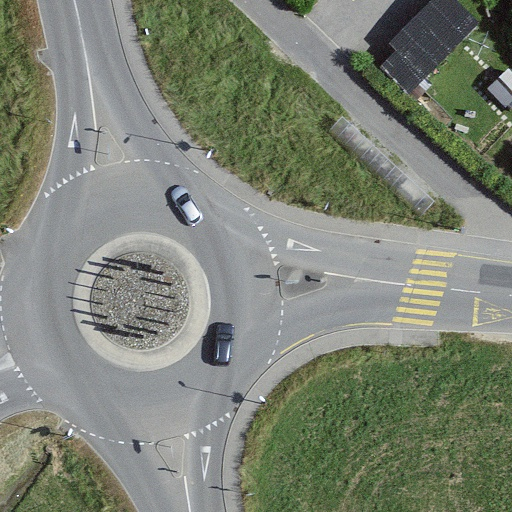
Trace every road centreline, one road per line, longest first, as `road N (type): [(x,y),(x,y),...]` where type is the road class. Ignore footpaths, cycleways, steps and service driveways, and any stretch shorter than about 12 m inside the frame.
road 1 (unclassified): [(221,290),(511,299)]
road 2 (secondary): [(72,0),(120,218)]
road 3 (secondary): [(120,218),(94,226),(56,261),(46,286),(50,338)]
road 4 (secondary): [(221,290),(185,234),(154,219),(120,218)]
road 5 (secondary): [(50,338),(67,366),(94,386),(126,395),(159,391)]
road 6 (secondary): [(159,391),(188,376),(209,352),(221,322),(221,290)]
road 7 (secondary): [(159,391),(185,511)]
